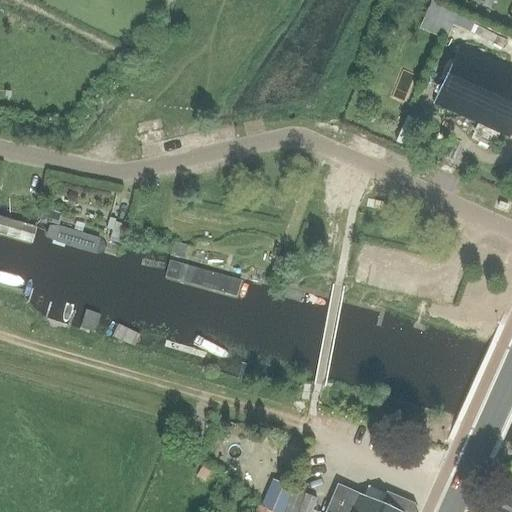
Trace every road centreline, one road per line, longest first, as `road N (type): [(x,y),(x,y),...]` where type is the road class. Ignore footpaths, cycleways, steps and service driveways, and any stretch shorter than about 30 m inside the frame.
road 1 (residential): [(511,232),(308,140),(113,173),(0,149)]
road 2 (track): [(314,430),(0,336)]
road 3 (primary): [(451,511),(511,374)]
